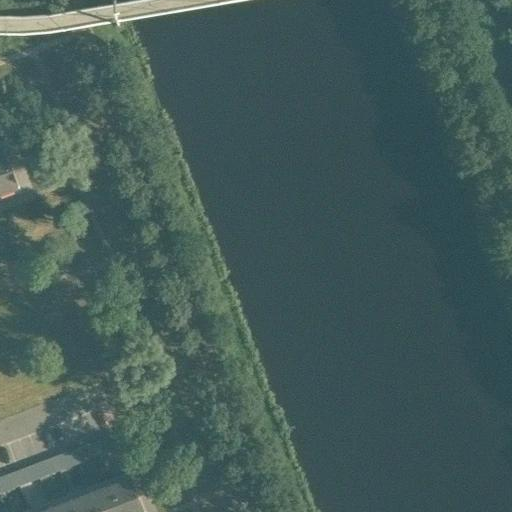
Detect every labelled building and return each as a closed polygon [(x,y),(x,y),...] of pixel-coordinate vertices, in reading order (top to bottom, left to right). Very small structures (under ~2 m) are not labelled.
[(0,193),(19,187),(5,150),(0,151),(0,193)] [(107,436),(112,449),(120,446),(115,433),(107,436)] [(99,439),(103,452),(112,449),(107,436),(99,439)] [(95,455),(91,442),(82,445),(87,458),(95,455)] [(82,445),(74,449),(79,461),(87,458),(82,445)] [(74,449),(66,452),(71,464),(79,461),(74,449)] [(58,455),(63,467),(71,464),(66,452),(58,455)] [(50,458),(42,461),(47,473),(55,470),(50,458)] [(42,461),(34,464),(39,477),(47,473),(42,461)] [(34,464),(26,467),(30,480),(39,477),(34,464)] [(17,470),(22,483),(30,480),(26,467),(17,470)] [(15,486),(10,473),(2,476),(6,489),(15,486)] [(120,511),(144,511),(131,476),(110,483),(120,511)] [(120,511),(110,483),(108,484),(90,491),(97,511),(120,511)] [(97,511),(90,491),(70,499),(74,511),(97,511)] [(74,511),(70,499),(50,506),(51,511),(74,511)]
